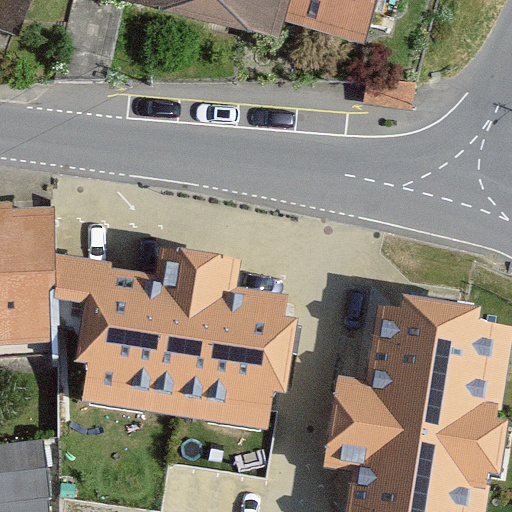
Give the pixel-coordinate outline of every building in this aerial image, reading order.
[(0,0),(0,92),(29,100),(54,11),(11,0),(0,0)] [(11,0),(54,11),(56,0),(11,0)] [(145,0),(143,11),(319,59),(326,33),(414,57),(429,0),(145,0)] [(0,342),(58,340),(57,299),(55,260),(52,207),(0,209),(0,342)] [(155,276),(55,260),(57,299),(98,305),(82,400),(267,431),(273,391),(288,393),(298,319),(284,317),(287,297),(236,288),(242,260),(159,248),(155,276)] [(401,309),(378,305),(366,381),(338,377),(324,465),(354,470),(346,511),(483,511),(511,336),(511,327),(480,322),(482,307),(403,295),(401,309)] [(65,511),(59,440),(0,444),(0,511),(65,511)]
